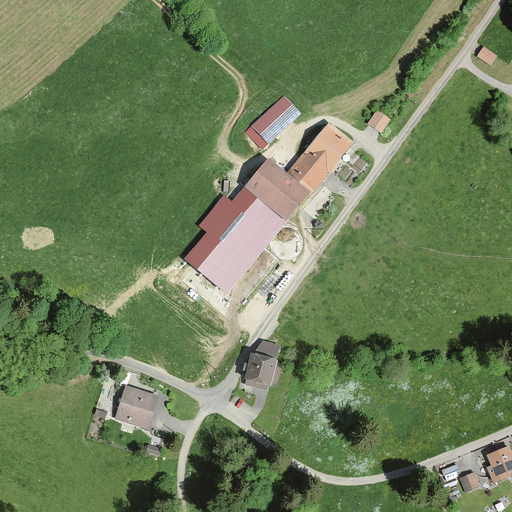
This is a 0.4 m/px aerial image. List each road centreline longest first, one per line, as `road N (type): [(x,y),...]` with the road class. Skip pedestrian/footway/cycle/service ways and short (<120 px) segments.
road 1 (residential): [(215,402),(501,0)]
road 2 (track): [(385,160),(325,120),(261,159),(236,160),(224,145),(242,86),(156,0)]
road 3 (track): [(215,402),(291,463),(332,480),(387,477),(511,429)]
road 4 (unclassified): [(0,345),(95,352),(215,402)]
road 5 (unclassified): [(215,402),(188,438),(182,511)]
